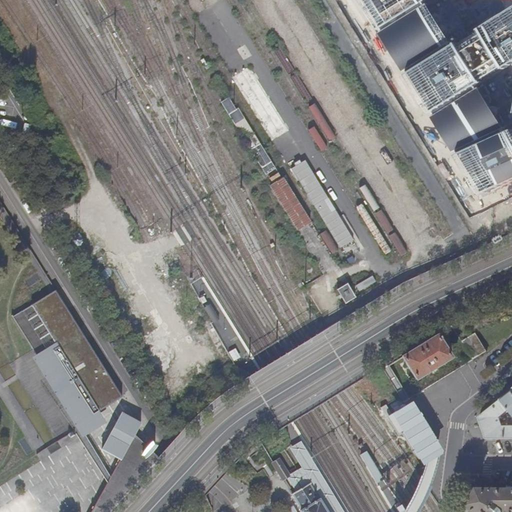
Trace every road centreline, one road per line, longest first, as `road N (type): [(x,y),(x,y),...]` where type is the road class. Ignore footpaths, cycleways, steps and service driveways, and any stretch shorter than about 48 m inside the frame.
road 1 (secondary): [(149,511),(237,419),(414,311),(511,266)]
road 2 (residential): [(234,511),(162,433),(0,174)]
road 3 (unknown): [(270,0),(399,221),(418,240),(437,240),(511,197)]
road 4 (track): [(31,225),(95,208),(186,363)]
